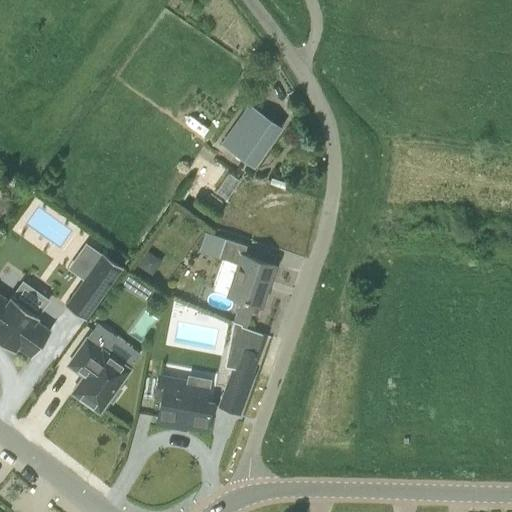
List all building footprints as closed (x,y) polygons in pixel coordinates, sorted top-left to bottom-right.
[(249,104),(232,128),(243,136),(231,152),(253,167),(282,126),(249,104)] [(257,177),(238,234),(271,245),(289,187),(257,177)] [(241,326),(246,328),(254,304),(260,306),(274,265),(242,255),(247,239),(236,236),(224,231),(216,256),(224,258),(213,290),(241,299),(233,321),(242,324),(241,326)] [(136,265),(151,275),(162,260),(147,250),(136,265)] [(85,319),(122,267),(103,253),(66,305),(85,319)] [(131,292),(139,281),(127,272),(119,283),(131,292)] [(9,299),(0,292),(0,338),(14,348),(17,344),(32,355),(50,329),(36,318),(38,314),(12,295),(9,299)] [(164,311),(168,300),(162,298),(158,309),(164,311)] [(128,369),(103,351),(87,339),(86,339),(68,364),(69,365),(71,362),(86,372),(72,392),(99,411),(108,399),(112,402),(122,389),(117,386),(128,369)] [(253,373),(235,367),(221,405),(220,407),(238,413),(253,373)] [(189,381),(159,375),(156,395),(162,396),(156,423),(173,426),(174,423),(207,430),(212,403),(205,401),(206,393),(188,389),(189,381)]
